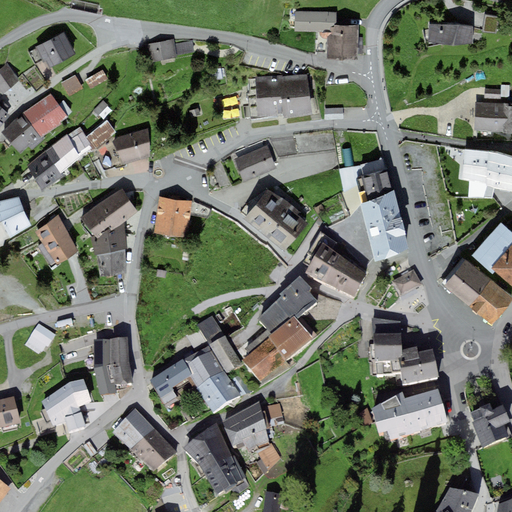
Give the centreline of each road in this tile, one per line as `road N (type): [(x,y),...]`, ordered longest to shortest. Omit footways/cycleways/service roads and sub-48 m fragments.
road 1 (residential): [(116,22),(241,41),(371,74)]
road 2 (residential): [(356,306),(310,285),(182,171)]
road 3 (residential): [(379,117),(254,134),(182,171)]
road 4 (residential): [(141,394),(70,446),(19,511)]
road 5 (residential): [(0,130),(37,90),(102,44),(116,22)]
road 6 (residential): [(154,186),(105,182),(0,194)]
road 7 (residential): [(141,394),(176,444),(196,511)]
road 8 (residential): [(0,328),(128,303)]
road 9 (residential): [(383,133),(511,146)]
road 10 (residential): [(154,186),(128,303)]
